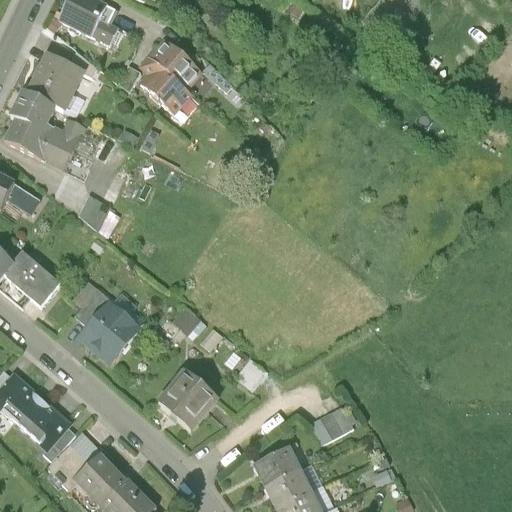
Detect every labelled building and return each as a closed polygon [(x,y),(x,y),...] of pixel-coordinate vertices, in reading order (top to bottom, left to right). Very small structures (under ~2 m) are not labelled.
[(107,11),(84,0),(70,0),(58,25),(92,41),(100,24),(107,11)] [(414,0),(379,0),(362,24),(391,45),(421,4),(414,0)] [(118,33),(100,24),(92,41),(93,42),(109,50),(118,33)] [(198,75),(165,46),(149,63),(185,96),(192,88),(193,87),(190,84),(198,75)] [(95,72),(75,56),(69,69),(82,76),(82,77),(91,82),(95,72)] [(69,69),(47,58),(27,98),(55,113),(62,116),(82,77),(82,76),(69,69)] [(185,96),(149,63),(145,68),(147,71),(144,75),(149,79),(140,89),(150,98),(149,100),(159,108),(160,107),(173,118),(189,100),(185,96)] [(127,71),(117,90),(129,99),(140,78),(127,71)] [(27,98),(22,96),(9,122),(16,125),(16,123),(43,136),(46,130),(55,113),(27,98)] [(43,136),(16,123),(16,125),(5,146),(63,175),(73,157),(46,143),(48,139),(43,136)] [(84,133),(68,125),(62,136),(46,130),(43,136),(48,139),(46,143),(73,157),(76,151),(84,133)] [(117,144),(87,129),(84,133),(76,151),(106,166),(117,144)] [(14,189),(0,182),(0,215),(2,216),(8,204),(14,189)] [(45,209),(14,189),(8,204),(37,222),(45,209)] [(110,212),(89,201),(79,220),(98,235),(110,212)] [(14,270),(0,258),(0,285),(5,280),(14,270)] [(41,292),(14,270),(5,280),(8,283),(7,284),(17,292),(31,304),(41,292)] [(17,292),(7,284),(0,292),(0,295),(8,302),(17,292)] [(98,294),(74,322),(89,334),(109,311),(110,312),(113,308),(98,294)] [(89,334),(81,344),(109,367),(137,335),(110,312),(109,311),(89,334)] [(268,378),(250,363),(235,381),(253,396),(268,378)] [(4,376),(0,380),(0,398),(13,384),(4,376)] [(186,377),(159,409),(191,437),(219,404),(186,377)] [(50,411),(35,398),(34,400),(14,383),(13,384),(0,398),(0,415),(5,420),(9,422),(12,424),(47,454),(67,432),(68,430),(49,413),(50,411)] [(352,432),(341,411),(329,417),(340,438),(352,432)] [(340,438),(329,417),(319,422),(330,444),(340,438)] [(330,444),(319,422),(308,428),(319,449),(330,444)] [(47,454),(43,459),(52,467),(76,440),(67,432),(47,454)] [(70,450),(47,474),(68,495),(74,489),(73,487),(90,470),(70,450)] [(289,454),(255,471),(266,492),(299,476),(289,454)] [(124,486),(100,461),(90,470),(73,487),(74,489),(97,511),(100,511),(101,511),(153,511),(126,484),(124,486)] [(299,476),(266,492),(275,511),(282,511),(311,498),(299,476)] [(317,511),(311,498),(282,511),(317,511)]
